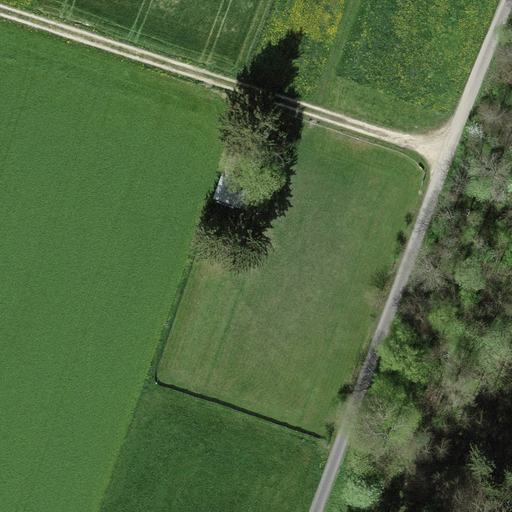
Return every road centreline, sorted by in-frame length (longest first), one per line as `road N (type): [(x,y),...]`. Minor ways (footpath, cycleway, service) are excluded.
road 1 (unclassified): [(511,0),(444,156),(315,511)]
road 2 (track): [(0,10),(444,156)]
